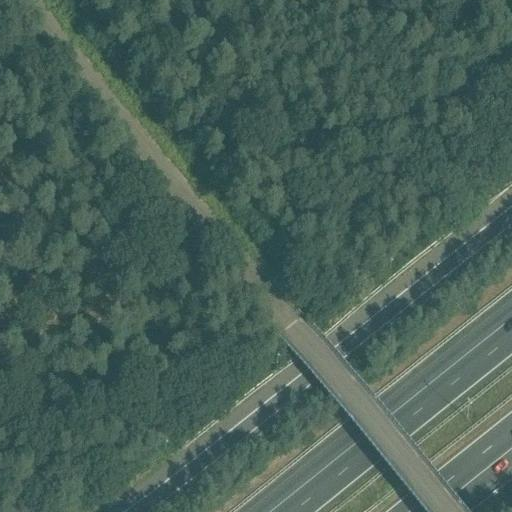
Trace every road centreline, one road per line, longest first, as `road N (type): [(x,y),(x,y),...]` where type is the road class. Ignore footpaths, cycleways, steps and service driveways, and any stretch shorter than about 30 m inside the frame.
road 1 (unclassified): [(436,511),(30,0)]
road 2 (motorway): [(511,218),(133,511)]
road 3 (motorway): [(511,331),(285,511)]
